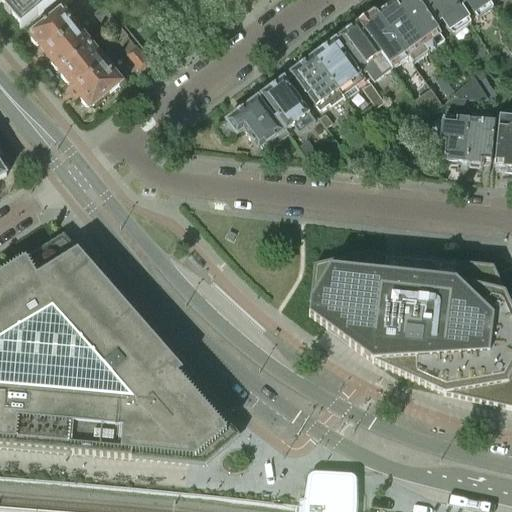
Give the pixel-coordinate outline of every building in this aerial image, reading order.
[(0,0),(0,5),(21,30),(55,0),(0,0)] [(441,38),(440,39),(412,0),(394,0),(390,4),(428,56),(436,50),(444,44),(441,38)] [(467,23),(452,0),(419,0),(438,27),(441,24),(449,35),(467,23)] [(474,18),(491,7),(486,0),(452,0),(467,23),(469,21),(462,10),(466,7),(474,18)] [(428,56),(390,4),(374,15),(408,62),(408,61),(413,67),(428,56)] [(103,9),(94,17),(109,35),(117,28),(103,9)] [(61,11),(60,10),(29,36),(30,38),(30,41),(35,47),(38,48),(50,63),(49,66),(54,72),(57,72),(59,74),(93,47),(63,10),(61,11)] [(408,62),(374,15),(357,28),(391,72),(392,72),(392,73),(408,62)] [(148,67),(117,28),(109,35),(118,46),(119,46),(126,56),(125,57),(139,74),(148,67)] [(391,72),(357,28),(339,41),(361,71),(365,75),(372,70),(380,81),(391,72)] [(313,60),(343,102),(344,101),(345,103),(359,93),(356,89),(365,82),(335,43),(313,60)] [(93,47),(59,74),(60,76),(60,79),(65,85),(68,86),(80,101),(80,104),(85,110),(87,111),(89,112),(102,100),(103,101),(123,84),(93,47)] [(343,102),(313,60),(290,76),(320,115),(329,108),(331,111),(343,102)] [(481,89),(487,85),(482,78),(476,82),(481,89)] [(449,89),(443,79),(436,83),(443,93),(449,89)] [(473,80),(442,108),(474,112),(474,105),(479,109),(483,107),(491,117),(495,113),(473,80)] [(276,118),(274,119),(285,134),(297,125),(300,129),(306,130),(312,126),(312,121),(309,116),(284,81),(261,98),(276,118)] [(492,93),(487,85),(481,89),(485,97),(492,93)] [(364,90),(374,105),(380,101),(370,86),(364,90)] [(490,105),(497,101),(492,93),(485,97),(490,105)] [(440,107),(432,96),(424,101),(430,109),(424,114),(427,117),(440,107)] [(274,119),(273,120),(258,100),(244,111),(244,110),(236,116),(226,124),(214,132),(225,147),(243,134),(259,154),(285,134),(274,119)] [(332,126),(326,118),(324,118),(319,122),(325,131),(332,126)] [(511,119),(499,118),(498,130),(494,169),(504,170),(504,171),(511,171),(511,119)] [(490,165),(494,125),(481,123),(469,122),(443,119),(442,124),(441,124),(439,144),(445,145),(443,165),(483,169),(484,165),(490,165)] [(305,159),(313,153),(305,142),(297,148),(305,159)] [(233,243),(236,237),(229,233),(226,239),(233,243)] [(0,275),(0,450),(188,467),(203,471),(240,439),(233,430),(174,362),(155,340),(154,341),(63,236),(0,275)] [(511,310),(495,268),(442,262),(384,256),(339,252),(311,265),(310,318),(327,331),(378,368),(443,398),(511,410),(511,310)] [(296,511),(317,511),(318,502),(297,500),(297,510),(296,511)]
